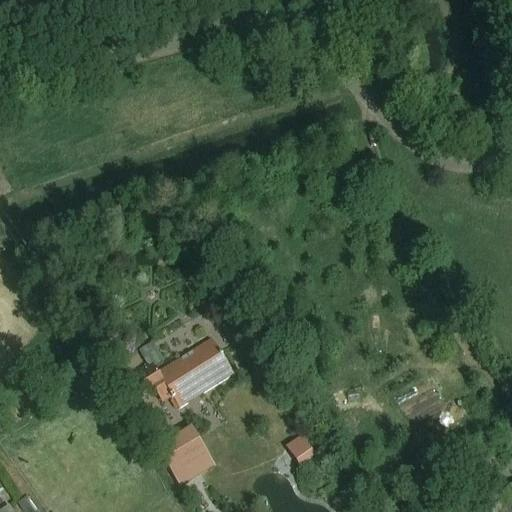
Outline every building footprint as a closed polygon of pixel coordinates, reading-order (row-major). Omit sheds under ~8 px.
[(177,412),(231,378),(209,343),(157,376),(152,368),(128,384),(139,402),(153,394),(160,405),(169,399),(177,412)] [(155,443),(173,487),(213,471),(195,427),(155,443)] [(297,469),(314,456),(303,441),(286,453),(297,469)] [(470,511),(477,511),(495,501),(488,489),(465,502),(470,511)] [(511,511),(511,492),(495,503),(501,511),(511,511)]
